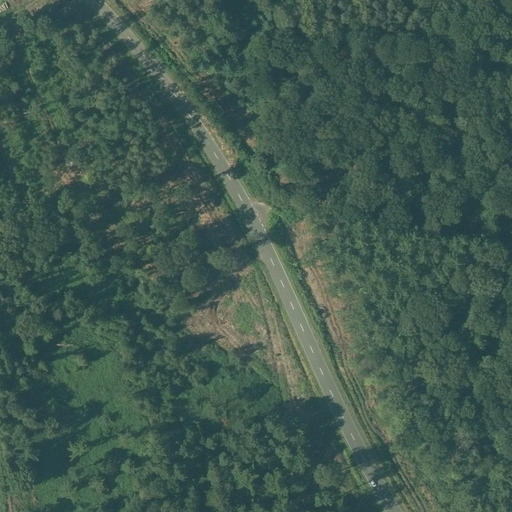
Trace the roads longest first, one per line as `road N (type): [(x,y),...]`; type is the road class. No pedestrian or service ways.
road 1 (tertiary): [(91,0),(148,60),(224,170),(393,511)]
road 2 (track): [(511,241),(285,204),(247,212)]
